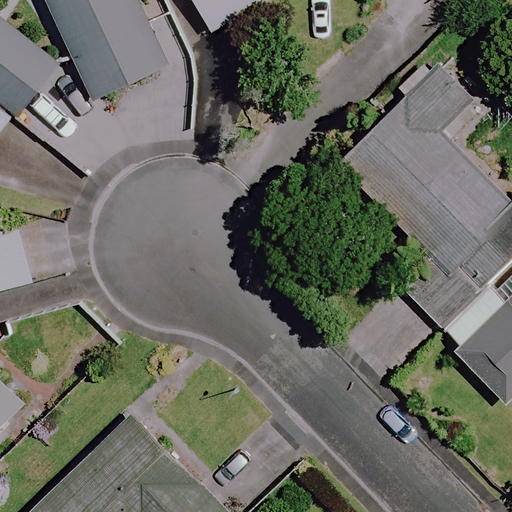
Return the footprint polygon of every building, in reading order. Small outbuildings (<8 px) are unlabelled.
[(167,64),(140,0),(44,0),(86,99),(167,64)] [(192,0),(209,31),(268,0),(192,0)] [(0,137),(58,66),(0,18),(0,137)] [(478,94),(444,58),(333,166),(420,255),(390,283),(509,406),(511,403),(511,253),(511,254),(511,253),(511,193),(445,125),(478,94)] [(0,292),(29,286),(15,229),(0,232),(0,292)] [(0,427),(21,407),(0,385),(0,427)] [(227,511),(130,417),(36,511),(227,511)]
